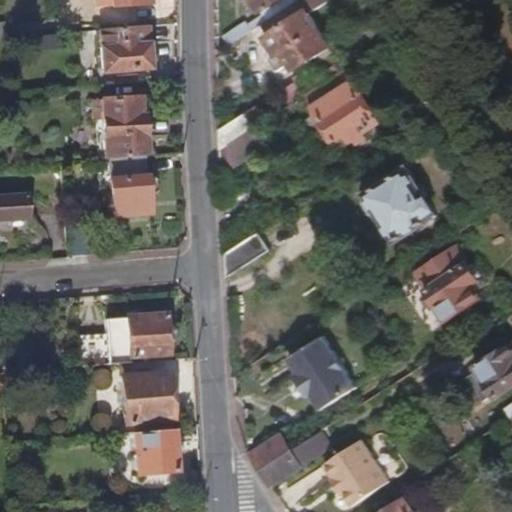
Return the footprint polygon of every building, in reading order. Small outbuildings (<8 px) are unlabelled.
[(252,0),(261,14),(247,24),(252,31),(257,27),(298,1),(298,0),(252,0)] [(263,36),(260,38),(274,59),(279,55),(291,73),(329,47),(307,15),(326,2),(325,0),(298,0),(298,1),(257,27),(263,36)] [(218,53),(252,31),(247,24),(244,20),(218,38),(218,53)] [(149,69),(145,26),(96,31),(100,74),(149,69)] [(60,49),(59,37),(32,40),(33,51),(60,49)] [(369,64),(382,57),(376,48),(363,56),(369,64)] [(315,88),(304,69),(290,77),(301,96),(315,88)] [(376,122),(342,71),(315,88),(304,95),(320,119),(312,125),(317,132),(310,136),(322,156),(376,122)] [(138,115),(137,97),(87,100),(88,120),(99,119),(102,160),(107,160),(143,157),(141,115),(138,115)] [(265,121),(255,106),(243,114),(252,129),(265,121)] [(252,129),(243,114),(221,129),(221,149),(244,134),(252,129)] [(263,146),(252,129),(244,134),(255,151),(263,146)] [(255,151),(244,134),(221,149),(222,172),(255,151)] [(148,195),(156,195),(154,177),(147,178),(145,157),(143,157),(107,160),(111,217),(149,214),(148,195)] [(393,241),(435,214),(405,166),(362,194),(360,197),(359,200),(359,202),(367,214),(370,215),(372,215),(375,214),(393,241)] [(0,221),(27,220),(26,196),(0,197),(0,221)] [(269,205),(224,234),(225,252),(256,232),(277,219),(269,205)] [(85,256),(82,226),(65,228),(68,258),(85,256)] [(227,279),(268,251),(256,232),(225,252),(227,279)] [(471,286),(478,282),(455,247),(413,273),(445,321),(479,299),(471,286)] [(383,280),(406,265),(401,259),(398,262),(393,256),(375,268),(383,280)] [(165,355),(164,314),(123,316),(124,331),(105,332),(107,363),(125,362),(125,356),(165,355)] [(353,387),(319,337),(284,360),(293,374),(291,376),(304,397),(307,395),(317,410),(353,387)] [(511,346),(509,342),(473,365),(477,370),(464,378),(480,403),(493,395),(495,399),(511,387),(511,346)] [(171,421),(168,374),(118,377),(122,424),(171,421)] [(174,472),(172,429),(132,432),(134,475),(174,472)] [(300,466),(326,448),(316,432),(290,449),(259,469),(271,488),(302,468),(300,466)] [(290,449),(280,434),(249,453),(259,469),(290,449)] [(389,482),(362,441),(324,465),(333,479),(331,480),(340,494),(342,493),(351,507),(389,482)] [(412,511),(404,499),(384,511),(412,511)]
